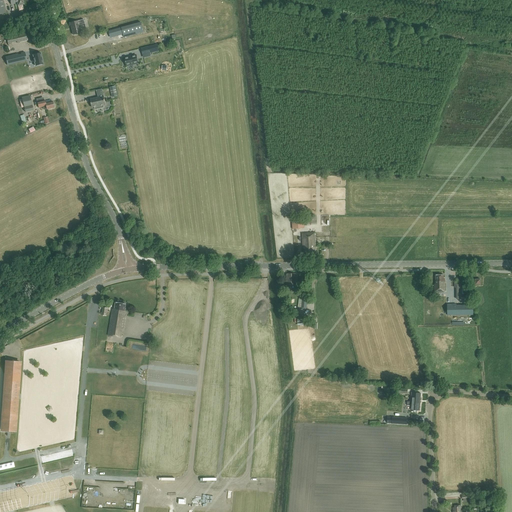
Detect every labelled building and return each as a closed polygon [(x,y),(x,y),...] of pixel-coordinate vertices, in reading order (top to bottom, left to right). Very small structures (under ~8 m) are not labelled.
[(80,33),(78,25),(84,24),(83,19),(77,21),(70,23),(73,35),(80,33)] [(141,22),(122,27),(124,37),(143,32),(141,22)] [(17,43),(28,40),(26,32),(13,35),(13,33),(6,35),(8,45),(12,44),(11,43),(17,41),(17,43)] [(104,55),(105,58),(117,55),(115,46),(105,49),(106,54),(103,54),(102,51),(92,53),(94,58),(95,57),(94,56),(97,55),(97,56),(104,55)] [(25,52),(21,53),(21,54),(18,55),(18,54),(5,57),(7,65),(27,60),(25,52)] [(43,64),(40,53),(33,54),(33,58),(31,58),(32,62),(34,62),(35,66),(43,64)] [(136,55),(124,58),(126,66),(138,63),(136,55)] [(104,96),(103,92),(102,89),(96,90),(97,94),(98,98),(95,98),(90,99),(92,107),(94,107),(95,109),(104,107),(104,105),(106,104),(104,96)] [(24,107),(32,105),(30,96),(21,98),(24,107)] [(40,102),(39,98),(37,99),(39,108),(42,107),(43,109),(44,110),(47,109),(54,107),(52,101),(45,103),(45,101),(40,102)] [(292,219),(292,229),(304,228),(304,218),(292,219)] [(316,247),(315,233),(301,233),(302,246),(304,246),(304,249),(305,254),(316,254),(315,247),(316,247)] [(286,276),(287,285),(297,285),(297,274),(289,274),(289,276),(286,276)] [(444,278),(444,275),(435,275),(435,284),(434,284),(434,292),(445,292),(445,278),(444,278)] [(108,335),(115,337),(121,338),(123,329),(124,329),(126,315),(124,315),(126,304),(115,303),(114,309),(112,309),(108,335)] [(300,317),(297,317),(298,324),(307,324),(306,316),(303,316),(303,317),(300,318),(300,317)] [(13,432),(19,361),(7,360),(1,431),(13,432)] [(407,406),(410,406),(410,410),(420,410),(421,398),(421,393),(411,392),(411,401),(410,401),(409,402),(407,402),(407,406)]
